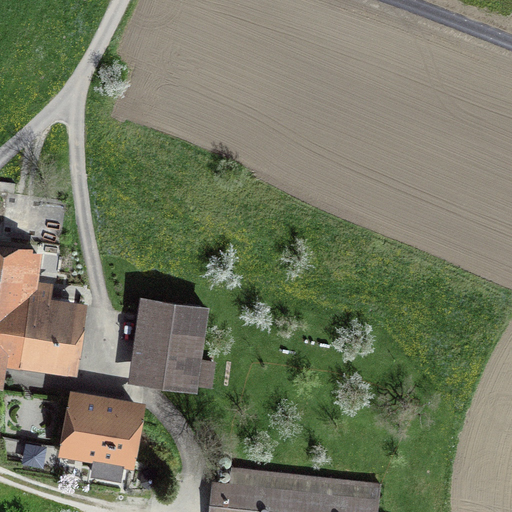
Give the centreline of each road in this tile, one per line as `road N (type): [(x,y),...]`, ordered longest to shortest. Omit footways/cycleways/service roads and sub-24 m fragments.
road 1 (residential): [(180,502),(193,472),(185,440),(160,405),(107,368),(71,98)]
road 2 (residential): [(0,474),(93,503),(166,509),(180,502)]
road 3 (unclassified): [(397,0),(511,40)]
